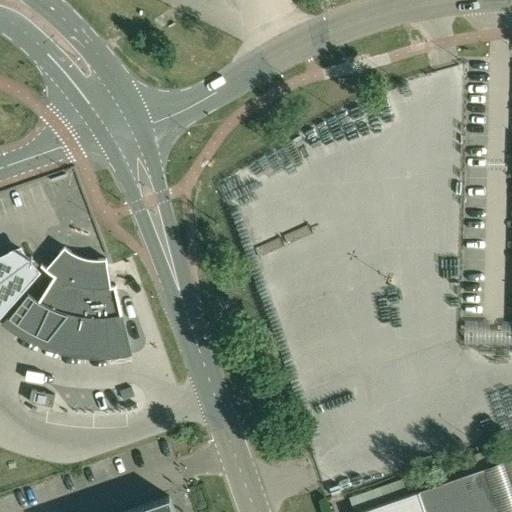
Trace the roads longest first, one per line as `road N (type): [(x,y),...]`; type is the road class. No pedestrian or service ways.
road 1 (tertiary): [(252,511),(113,138)]
road 2 (unclassified): [(113,138),(199,107),(330,31),(453,0)]
road 3 (tertiary): [(113,138),(2,3)]
